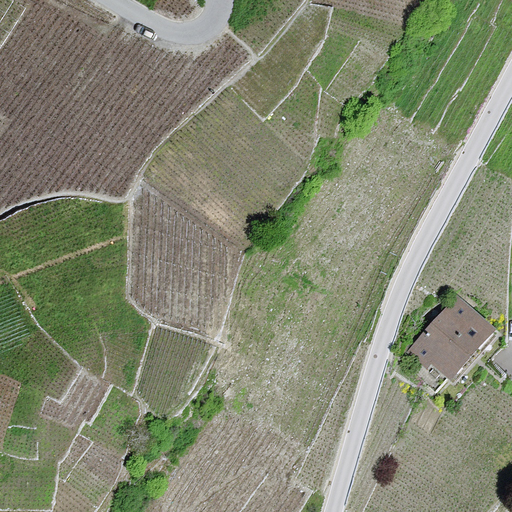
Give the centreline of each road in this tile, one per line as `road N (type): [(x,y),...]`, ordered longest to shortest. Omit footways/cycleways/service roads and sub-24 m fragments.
road 1 (unclassified): [(332,511),(403,285),(511,66)]
road 2 (unclassified): [(217,0),(206,27),(185,34),(113,0)]
